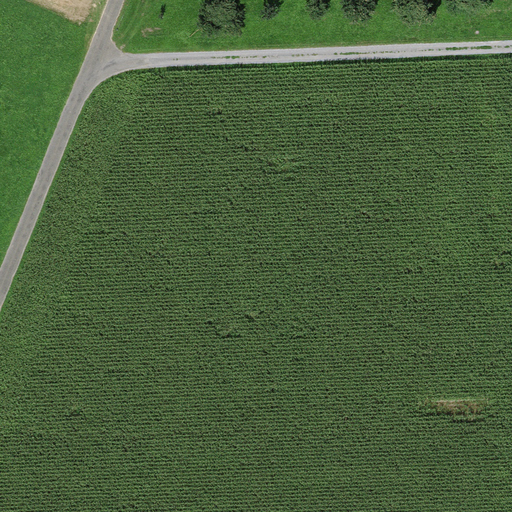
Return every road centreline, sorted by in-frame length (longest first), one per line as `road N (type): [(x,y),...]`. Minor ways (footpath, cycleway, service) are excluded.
road 1 (track): [(93,55),(136,61),(511,45)]
road 2 (track): [(0,292),(116,0)]
